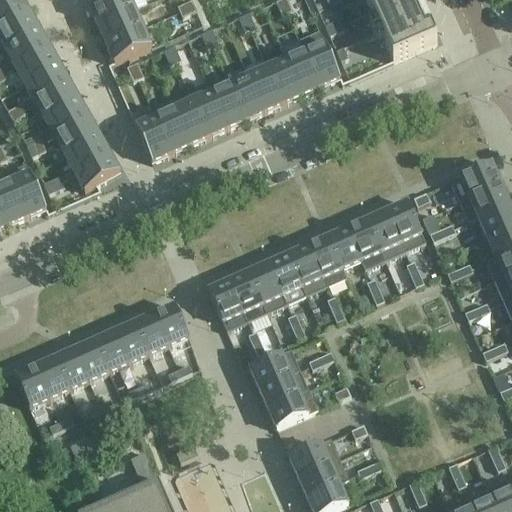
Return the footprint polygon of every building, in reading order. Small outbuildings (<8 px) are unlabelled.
[(0,0),(0,10),(18,0),(0,0)] [(0,34),(30,17),(20,0),(18,0),(0,10),(0,34)] [(135,15),(128,0),(115,0),(107,4),(106,4),(89,11),(98,31),(135,15)] [(363,0),(371,17),(380,37),(394,67),(438,48),(416,0),(363,0)] [(290,9),(287,2),(276,7),(279,14),(290,9)] [(197,16),(192,5),(185,8),(190,19),(197,16)] [(190,19),(185,8),(178,12),(180,17),(183,23),(190,19)] [(294,16),(290,9),(279,14),(283,21),(288,19),(294,16)] [(143,33),(135,15),(98,31),(106,50),(143,33)] [(0,46),(5,55),(40,35),(30,17),(0,34),(0,46)] [(242,30),(253,26),(250,18),(239,23),(242,30)] [(345,35),(342,30),(340,24),(333,28),(338,39),(345,35)] [(256,33),(253,26),(242,30),(245,38),(251,35),(256,33)] [(338,39),(333,28),(325,31),(330,42),(338,39)] [(152,53),(143,33),(106,50),(115,68),(115,69),(129,63),(152,53)] [(15,73),(50,53),(40,35),(5,55),(15,73)] [(216,42),(213,35),(202,40),(205,47),(216,42)] [(219,49),(216,42),(205,47),(208,54),(214,52),(219,49)] [(341,85),(325,48),(305,57),(321,94),(341,85)] [(179,59),(175,51),(164,56),(167,64),(179,59)] [(25,90),(60,71),(50,53),(15,73),(25,90)] [(349,64),(344,53),(337,56),(341,67),(342,67),(349,64)] [(321,94),(305,57),(286,65),(303,102),(321,94)] [(182,66),(179,59),(167,64),(171,71),(176,68),(182,66)] [(303,102),(286,65),(268,73),(284,110),(303,102)] [(141,75),(138,68),(132,70),(127,73),(130,80),(141,75)] [(35,108),(70,88),(60,71),(25,90),(35,108)] [(284,110),(268,73),(249,82),(265,119),(284,110)] [(145,83),(141,75),(130,80),(133,87),(139,85),(145,83)] [(265,119),(249,82),(230,90),(247,127),(265,119)] [(45,126),(80,106),(70,88),(35,108),(45,126)] [(247,127),(230,90),(212,98),(228,135),(247,127)] [(228,135),(212,98),(193,106),(209,143),(228,135)] [(55,144),(90,124),(80,106),(45,126),(55,144)] [(209,143),(193,106),(174,115),(191,152),(209,143)] [(28,119),(25,114),(22,108),(15,112),(21,123),(28,119)] [(21,123),(15,112),(8,116),(14,127),(15,126),(21,123)] [(191,152),(174,115),(156,123),(172,160),(191,152)] [(172,160),(156,123),(136,132),(152,168),(172,160)] [(65,161),(100,142),(90,124),(55,144),(65,161)] [(75,179),(110,159),(100,142),(65,161),(75,179)] [(47,156),(44,150),(42,145),(35,148),(40,159),(47,156)] [(40,159),(35,148),(28,151),(32,162),(40,159)] [(8,165),(5,158),(0,159),(0,168),(2,168),(8,165)] [(121,178),(110,159),(75,179),(85,198),(98,191),(121,178)] [(492,168),(451,186),(460,207),(501,189),(492,168)] [(47,215),(31,178),(11,187),(28,224),(46,216),(47,215)] [(64,193),(61,187),(59,182),(51,185),(56,197),(64,193)] [(56,197),(51,185),(44,189),(49,200),(56,197)] [(28,224),(11,187),(0,192),(0,212),(9,232),(28,224)] [(510,210),(502,190),(469,204),(469,203),(460,207),(460,208),(469,228),(478,224),(510,210)] [(414,203),(418,212),(430,206),(426,197),(414,203)] [(426,249),(408,208),(387,217),(406,259),(426,249)] [(511,232),(511,213),(510,210),(478,224),(487,244),(511,232)] [(0,236),(9,232),(0,212),(0,236)] [(406,259),(387,217),(368,226),(386,267),(398,262),(406,259)] [(386,267),(368,226),(348,235),(362,267),(366,276),(386,267)] [(456,239),(454,234),(452,230),(441,235),(445,243),(456,239)] [(511,256),(511,232),(487,244),(495,262),(496,263),(511,256)] [(362,267),(348,235),(328,244),(343,276),(362,267)] [(445,243),(441,235),(430,240),(434,248),(445,243)] [(343,276),(328,244),(309,252),(327,294),(347,285),(343,276)] [(327,294),(309,252),(289,261),(303,293),(302,294),(306,303),(307,302),(327,294)] [(511,279),(511,256),(496,263),(495,262),(486,267),(495,287),(511,279)] [(303,293),(289,261),(269,270),(287,311),(306,303),(302,294),(303,293)] [(414,267),(410,269),(406,271),(411,282),(419,278),(414,267)] [(287,311),(269,270),(249,278),(268,320),(287,311)] [(474,278),(472,274),(470,270),(459,275),(463,283),(474,278)] [(463,283),(459,275),(448,280),(452,288),(463,283)] [(268,320),(249,278),(230,287),(244,319),(248,328),(248,329),(268,320)] [(424,289),(419,278),(411,282),(416,293),(424,289)] [(511,303),(511,279),(495,287),(504,307),(511,303)] [(375,285),(371,287),(367,289),(372,299),(380,296),(375,285)] [(244,319),(230,287),(209,296),(227,337),(248,328),(244,319)] [(385,307),(380,296),(372,299),(377,311),(385,307)] [(336,302),(332,304),(328,306),(333,317),(341,313),(336,302)] [(491,317),(489,313),(487,309),(476,314),(480,322),(491,317)] [(190,344),(175,311),(155,320),(170,353),(190,344)] [(346,324),(341,313),(333,317),(337,328),(346,324)] [(480,322),(476,314),(465,319),(469,327),(480,322)] [(170,353),(155,320),(135,329),(150,361),(170,353)] [(296,320),(292,322),(288,324),(293,335),(301,331),(296,320)] [(150,361),(135,329),(115,338),(130,370),(150,361)] [(306,342),(301,331),(293,335),(298,346),(306,342)] [(257,337),(253,339),(249,341),(254,352),(262,348),(257,337)] [(130,370),(115,338),(96,347),(110,379),(130,370)] [(110,379),(96,347),(76,356),(90,388),(110,379)] [(267,359),(262,348),(254,352),(258,363),(267,359)] [(508,357),(507,353),(505,349),(494,354),(497,362),(508,357)] [(497,362),(494,354),(483,359),(486,366),(497,362)] [(90,388),(76,356),(56,364),(70,397),(90,388)] [(301,377),(301,376),(292,356),(261,369),(250,374),(259,395),(292,380),(292,381),(301,377)] [(335,366),(332,358),(321,363),(324,371),(335,366)] [(324,371),(321,363),(310,367),(312,371),(313,376),(324,371)] [(70,397),(56,364),(36,373),(50,406),(70,397)] [(190,370),(180,375),(179,375),(182,382),(193,378),(190,370)] [(50,406),(36,373),(16,382),(30,414),(50,406)] [(182,382),(179,375),(168,380),(172,387),(182,382)] [(300,399),(292,381),(292,380),(259,395),(268,414),(300,400),(300,399)] [(150,388),(140,393),(143,400),(154,395),(150,388)] [(143,400),(140,393),(129,397),(132,405),(143,400)] [(511,402),(511,394),(511,393),(500,398),(504,406),(511,402)] [(351,402),(348,394),(337,399),(340,407),(351,402)] [(278,435),(318,417),(309,396),(309,395),(300,399),(300,400),(268,414),(277,435),(278,435)] [(111,405),(100,410),(104,417),(114,413),(111,405)] [(104,417),(100,410),(90,415),(93,422),(104,417)] [(71,423),(61,428),(64,435),(75,430),(71,423)] [(64,435),(61,428),(60,428),(50,432),(53,440),(64,435)] [(357,443),(368,439),(364,430),(353,435),(357,443)] [(299,484),(340,466),(331,445),(322,449),(290,463),(299,484)] [(79,470),(92,465),(84,446),(71,452),(79,470)] [(501,463),(496,452),(488,456),(493,467),(501,463)] [(196,453),(178,460),(183,470),(200,463),(196,453)] [(156,480),(146,458),(131,465),(141,487),(156,480)] [(506,474),(501,463),(493,467),(498,478),(502,476),(506,474)] [(340,489),(340,490),(349,486),(349,485),(340,466),(299,484),(308,504),(340,489)] [(384,475),(381,466),(369,471),(373,479),(384,475)] [(462,480),(457,469),(449,473),(454,484),(462,480)] [(373,479),(369,471),(358,476),(360,480),(362,484),(373,479)] [(467,491),(462,480),(454,484),(459,495),(463,493),(467,491)] [(169,511),(159,487),(104,511),(169,511)] [(422,498),(417,487),(409,491),(414,502),(422,498)] [(344,511),(349,510),(340,490),(340,489),(308,504),(311,511),(344,511)] [(494,511),(491,504),(492,504),(488,495),(487,495),(467,504),(470,511),(494,511)] [(511,511),(511,498),(511,496),(492,504),(491,504),(494,511),(511,511)] [(427,509),(422,498),(414,502),(419,511),(420,511),(423,511),(427,509)]
